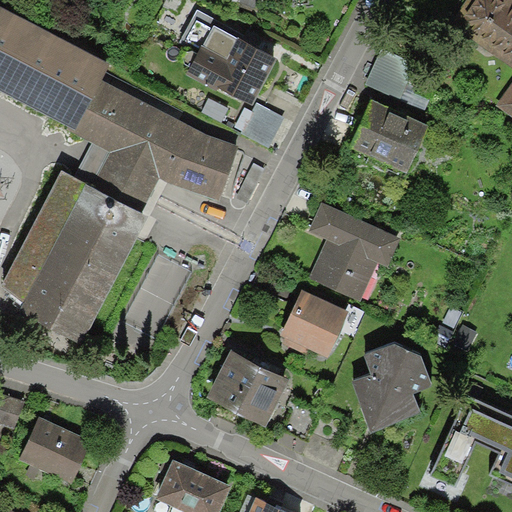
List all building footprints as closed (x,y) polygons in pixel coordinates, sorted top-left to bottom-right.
[(511,0),(461,0),(445,23),(511,71),(488,105),(511,121),(511,0)] [(0,95),(74,135),(108,153),(92,186),(141,212),(155,180),(218,198),(233,149),(101,77),(109,67),(0,5),(0,95)] [(226,55),(204,44),(188,76),(250,108),(276,57),(236,37),(226,55)] [(425,55),(386,38),(363,89),(423,115),(429,101),(408,92),(425,55)] [(425,124),(368,101),(348,150),(405,173),(425,124)] [(254,116),(244,111),(236,127),(243,131),(241,134),(272,149),(285,121),(258,108),(254,116)] [(142,219),(85,189),(40,275),(25,268),(11,295),(23,302),(17,314),(77,345),(142,219)] [(399,239),(322,206),(310,233),(327,241),(310,280),(362,302),(380,262),(387,266),(399,239)] [(309,293),(300,289),(279,337),(287,340),(285,346),(305,355),(309,347),(328,355),(338,333),(353,340),(365,312),(311,289),(309,293)] [(420,356),(393,345),(364,356),(371,373),(352,381),(371,432),(419,412),(410,386),(429,383),(420,356)] [(287,380),(228,349),(205,395),(263,425),(287,380)] [(0,430),(15,435),(26,404),(0,395),(0,430)] [(297,395),(281,429),(307,442),(312,433),(338,446),(350,421),(297,395)] [(511,418),(467,398),(431,476),(451,486),(473,438),(509,455),(499,476),(511,481),(511,418)] [(90,438),(37,415),(17,460),(29,465),(23,478),(34,483),(39,471),(70,484),(74,477),(90,484),(94,476),(77,469),(90,438)] [(219,511),(231,486),(170,460),(153,498),(171,506),(168,511),(219,511)] [(248,493),(238,511),(284,511),(283,511),(285,506),(267,497),(265,502),(248,493)] [(55,511),(26,499),(20,511),(11,511),(1,507),(0,508),(0,511),(55,511)]
